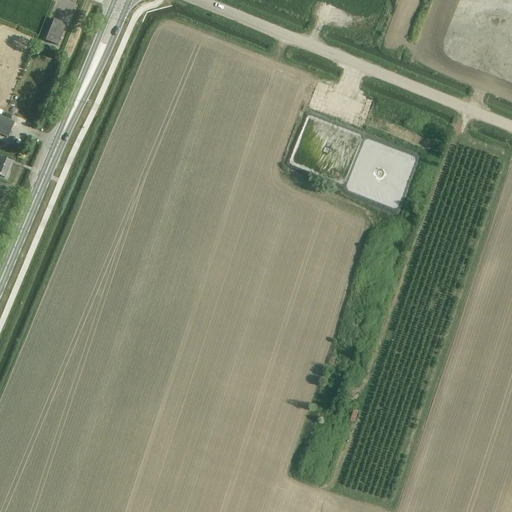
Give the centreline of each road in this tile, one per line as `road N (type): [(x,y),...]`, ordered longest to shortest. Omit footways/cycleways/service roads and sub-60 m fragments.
road 1 (unclassified): [(511,127),(195,0)]
road 2 (secondary): [(0,282),(121,0)]
